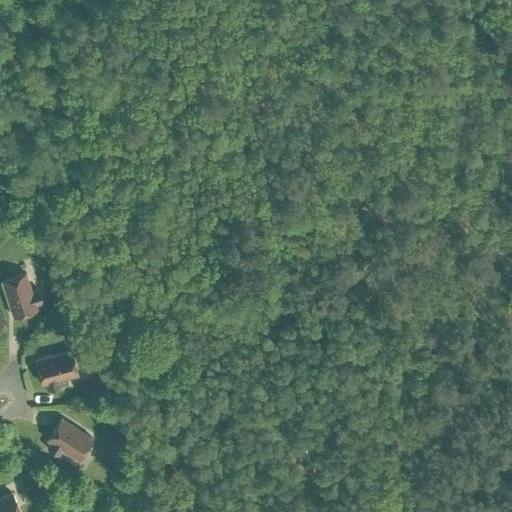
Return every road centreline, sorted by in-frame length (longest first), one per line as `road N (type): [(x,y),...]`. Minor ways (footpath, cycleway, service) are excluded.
road 1 (track): [(0,11),(213,511)]
road 2 (track): [(380,511),(480,0)]
